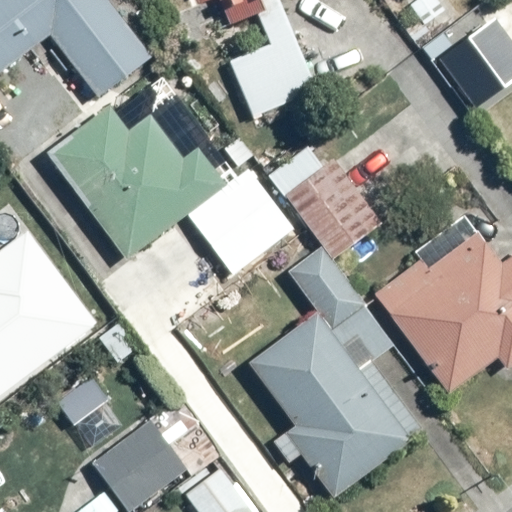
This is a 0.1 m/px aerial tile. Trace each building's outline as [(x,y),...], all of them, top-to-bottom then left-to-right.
[(0,0),(0,62),(41,35),(94,95),(143,58),(101,0),(0,0)] [(274,0),(202,0),(214,30),(251,11),(263,41),(226,58),(246,115),(307,86),(274,0)] [(106,103),(41,151),(119,254),(217,184),(192,147),(176,156),(143,116),(125,129),(106,103)] [(308,148),(272,174),(331,258),(380,223),(356,189),(343,198),(308,148)] [(467,225),(369,290),(436,389),(487,355),(497,367),(511,356),(511,249),(493,262),(467,225)] [(0,393),(94,323),(25,233),(0,251),(0,393)] [(404,438),(351,371),(387,343),(315,246),(282,272),(309,308),(239,359),(286,422),(276,430),(325,494),(404,438)] [(126,511),(212,451),(175,400),(89,461),(125,511),(126,511)] [(252,511),(218,468),(183,494),(196,511),(252,511)]
